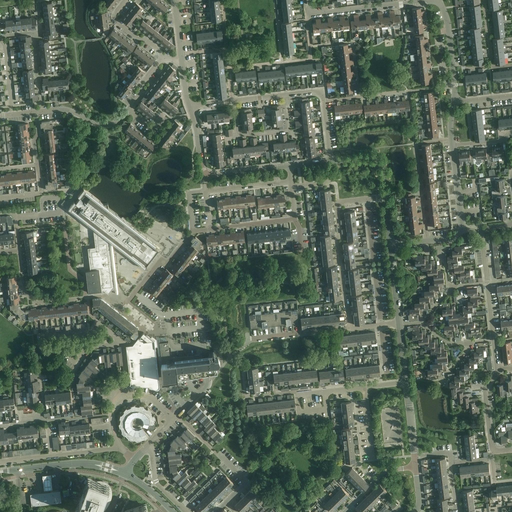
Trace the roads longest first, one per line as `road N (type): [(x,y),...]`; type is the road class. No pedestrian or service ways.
road 1 (residential): [(349,328),(336,206),(366,198)]
road 2 (residential): [(450,139),(415,143),(426,241)]
road 3 (residential): [(323,101),(454,85)]
road 4 (residential): [(232,100),(237,136),(285,130),(285,95)]
